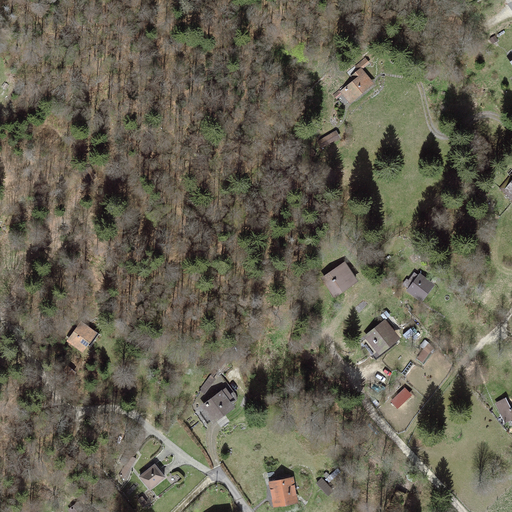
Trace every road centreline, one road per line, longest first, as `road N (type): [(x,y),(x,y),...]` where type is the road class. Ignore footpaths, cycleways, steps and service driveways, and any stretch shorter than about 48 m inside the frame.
road 1 (track): [(316,327),(460,511)]
road 2 (track): [(0,315),(68,405),(114,407),(145,423)]
